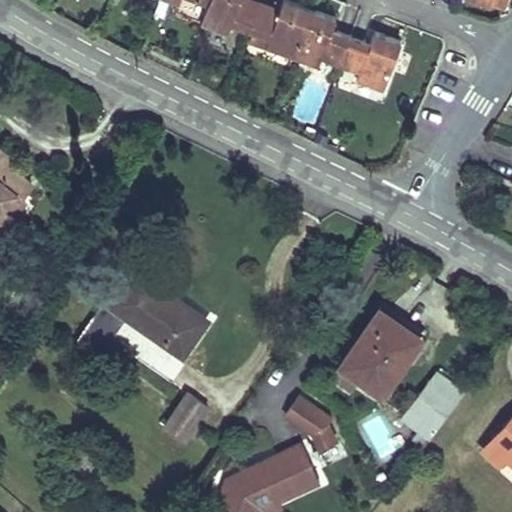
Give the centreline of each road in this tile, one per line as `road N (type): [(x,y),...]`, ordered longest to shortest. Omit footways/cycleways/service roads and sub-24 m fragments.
road 1 (residential): [(407,213),(0,1)]
road 2 (residential): [(407,213),(511,50)]
road 3 (residential): [(511,46),(389,0)]
road 4 (residential): [(511,272),(407,213)]
